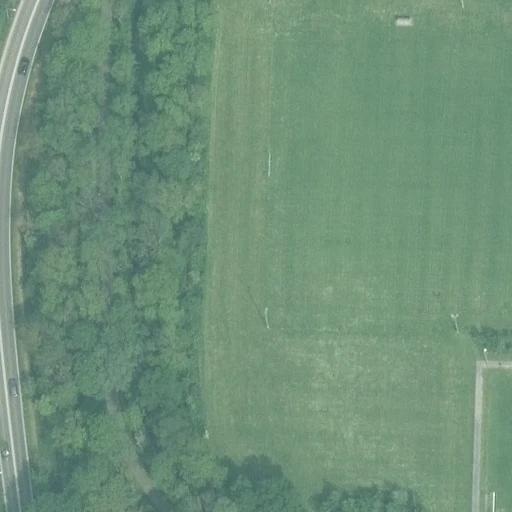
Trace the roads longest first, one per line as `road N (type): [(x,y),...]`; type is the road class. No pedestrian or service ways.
road 1 (secondary): [(20,511),(0,341)]
road 2 (secondary): [(0,133),(39,0)]
